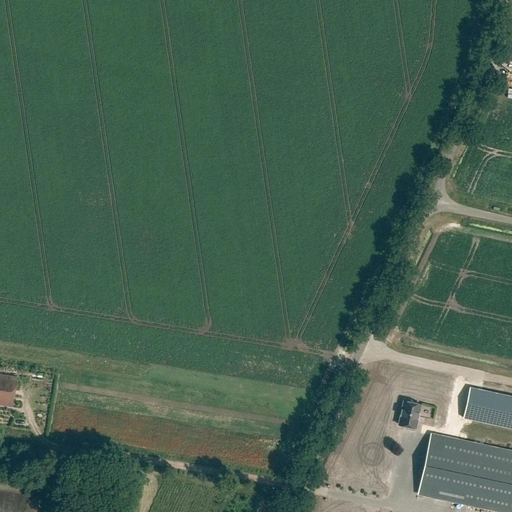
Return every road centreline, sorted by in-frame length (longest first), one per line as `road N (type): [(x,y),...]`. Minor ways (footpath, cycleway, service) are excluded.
road 1 (unclassified): [(286,511),(430,197)]
road 2 (unclassified): [(430,197),(483,85),(495,0)]
